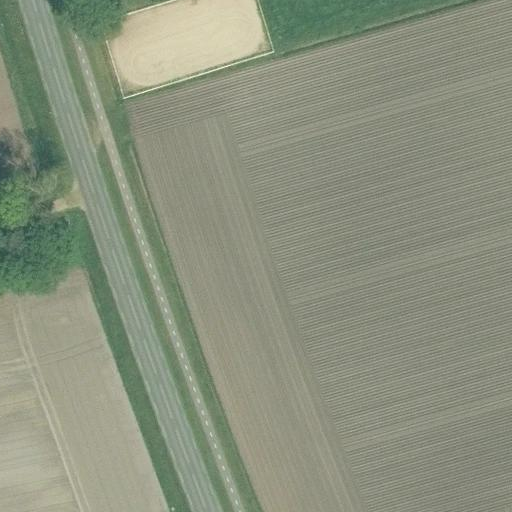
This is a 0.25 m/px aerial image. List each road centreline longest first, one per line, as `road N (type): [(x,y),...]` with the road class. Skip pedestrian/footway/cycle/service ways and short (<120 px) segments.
road 1 (secondary): [(209,511),(91,198),(33,0)]
road 2 (track): [(0,224),(123,187)]
